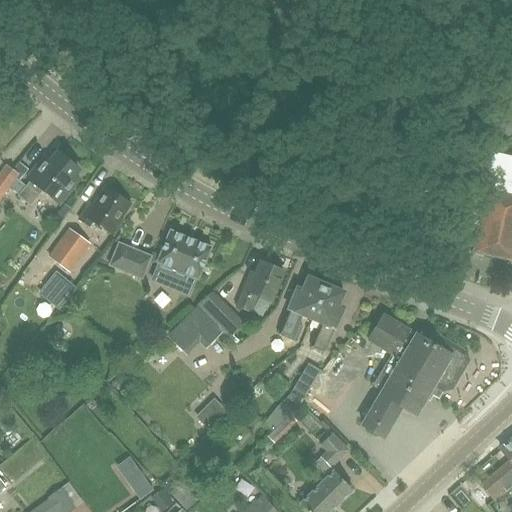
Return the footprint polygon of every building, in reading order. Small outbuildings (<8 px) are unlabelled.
[(511,157),(483,152),(468,224),(478,226),(473,251),(511,259),(511,157)] [(35,168),(26,178),(30,181),(18,196),(29,205),(41,190),(58,204),(77,180),(71,176),(77,169),(57,153),(49,162),(45,158),(36,169),(35,168)] [(0,199),(18,175),(14,173),(6,167),(0,174),(0,199)] [(119,218),(129,203),(104,187),(93,205),(89,202),(81,214),(82,214),(79,219),(89,226),(92,221),(112,234),(122,219),(119,218)] [(70,274),(91,245),(68,229),(48,258),(70,274)] [(157,264),(159,265),(153,281),(169,288),(176,272),(198,281),(212,249),(170,231),(157,264)] [(142,280),(151,258),(119,244),(110,267),(142,280)] [(270,302),(283,271),(260,262),(254,277),(250,275),(237,307),(250,312),(256,296),(270,302)] [(59,311),(76,289),(56,272),(38,294),(59,311)] [(311,319),(325,285),(325,284),(324,281),(315,278),(313,279),(309,278),(304,291),(298,289),(290,309),(289,308),(278,334),(297,342),(303,327),(299,325),(303,316),(311,319)] [(339,306),(345,293),(341,291),(341,288),(332,284),(329,286),(325,285),(311,319),(321,323),(311,347),(326,353),(344,308),(339,306)] [(198,308),(230,338),(243,325),(211,294),(198,308)] [(171,338),(185,352),(200,337),(209,345),(220,334),(197,311),(171,338)] [(371,339),(393,352),(374,384),(373,383),(371,386),(383,393),(362,426),(383,438),(402,406),(417,415),(430,393),(440,399),(445,390),(453,389),(470,361),(468,352),(429,330),(422,332),(420,336),(418,335),(385,316),(371,339)] [(242,343),(250,359),(282,342),(274,327),(242,343)] [(273,432),(300,405),(320,371),(308,364),(292,392),(289,396),(277,408),(265,424),(273,432)] [(219,399),(196,418),(206,430),(229,411),(219,399)] [(230,421),(209,435),(217,447),(238,433),(230,421)] [(332,467),(349,451),(332,433),(322,444),(329,451),(318,463),(330,476),(302,504),(309,511),(331,511),(354,490),(332,467)] [(510,460),(481,485),(494,501),(511,487),(511,440),(501,450),(510,460)] [(247,478),(234,484),(240,498),(253,492),(247,478)] [(176,494),(191,511),(205,498),(190,481),(176,494)] [(57,511),(67,511),(74,507),(61,488),(27,511),(57,511),(58,511),(57,511)] [(276,511),(264,497),(249,511),(250,511),(276,511)]
